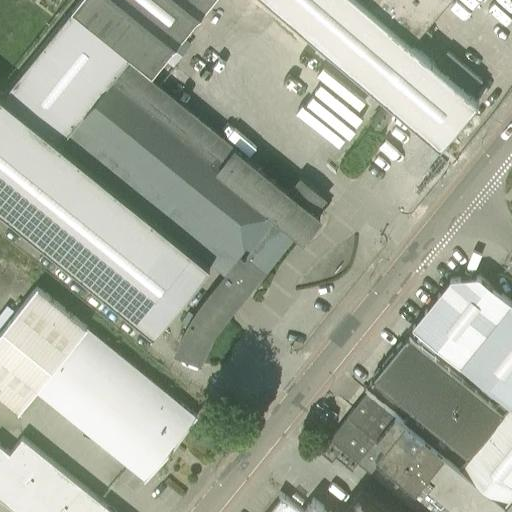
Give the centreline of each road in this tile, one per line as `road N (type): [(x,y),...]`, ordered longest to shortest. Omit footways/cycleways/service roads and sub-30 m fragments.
road 1 (tertiary): [(208,511),(463,198)]
road 2 (unknown): [(129,511),(0,410)]
